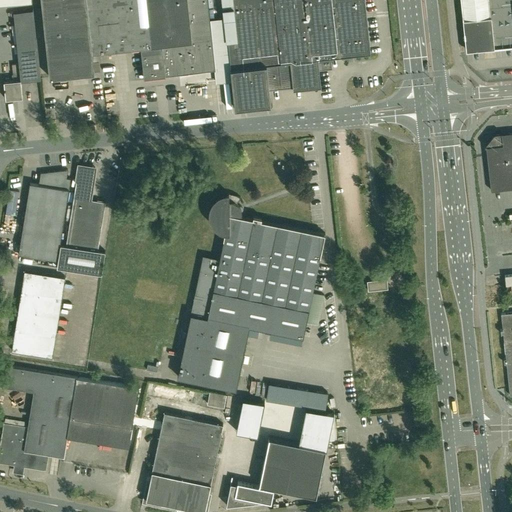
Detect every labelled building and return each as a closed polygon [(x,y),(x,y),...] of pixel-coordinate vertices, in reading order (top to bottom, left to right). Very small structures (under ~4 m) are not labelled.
[(40,0),(49,76),(94,71),(92,52),(141,46),(145,76),(214,69),(206,0),(40,0)] [(232,0),(237,41),(228,42),(231,67),(230,68),(234,108),(270,104),(269,89),(293,86),(292,74),(302,73),(301,60),(317,58),(319,70),(332,69),(330,57),(370,53),(364,0),(232,0)] [(511,0),(460,0),(466,50),(511,45),(511,0)] [(20,80),(41,78),(33,9),(13,11),(19,63),(20,73),(20,79),(20,80)] [(22,97),(20,80),(20,79),(4,81),(6,99),(22,97)] [(511,132),(502,133),(502,137),(499,138),(496,142),(489,142),(490,146),(486,147),(491,190),(511,187),(511,132)] [(91,193),(95,168),(79,165),(66,245),(61,244),(57,267),(102,274),(106,251),(98,250),(105,202),(89,199),(90,192),(91,193)] [(57,259),(70,178),(67,177),(68,169),(41,172),(39,184),(30,183),(19,253),(57,259)] [(216,229),(218,230),(220,231),(221,232),(223,232),(224,232),(223,239),(219,258),(211,256),(203,255),(194,294),(177,377),(235,389),(249,325),(303,337),(320,257),(325,233),(261,220),(262,217),(253,215),(252,218),(241,215),(241,214),(241,213),(241,211),(241,210),(241,209),(240,208),(240,206),(239,205),(238,204),(237,203),(240,197),(238,196),(236,195),(234,194),(232,194),(229,193),(226,193),(223,194),(220,195),(218,196),(216,197),(215,198),(213,200),(212,202),(210,204),(209,206),(209,209),(209,212),(209,216),(210,220),(211,223),(212,225),(214,227),(216,229)] [(12,350),(52,356),(65,277),(25,270),(12,350)] [(503,329),(501,329),(501,334),(503,334),(506,358),(504,359),(504,363),(507,363),(510,395),(511,395),(511,274),(505,275),(506,284),(511,283),(511,312),(501,313),(503,329)] [(388,288),(387,279),(367,281),(368,290),(388,288)] [(132,426),(138,386),(77,377),(77,376),(7,365),(4,385),(33,390),(28,426),(4,422),(0,444),(0,461),(46,469),(49,454),(64,456),(67,436),(129,446),(132,426)] [(226,394),(209,391),(207,403),(224,406),(226,394)] [(258,435),(264,403),(242,398),(236,431),(258,435)] [(333,413),(305,408),(298,443),(326,448),(333,413)] [(205,510),(218,448),(220,436),(223,423),(164,411),(156,448),(146,498),(178,504),(183,506),(205,510)] [(274,487),(316,495),(326,448),(298,443),(269,437),(259,485),(237,481),(237,483),(230,482),(226,505),(262,501),(262,500),(271,501),(274,487)] [(448,457),(437,457),(437,471),(449,471),(448,457)]
